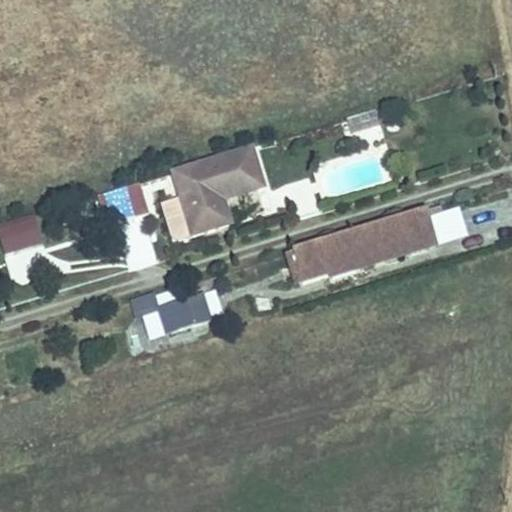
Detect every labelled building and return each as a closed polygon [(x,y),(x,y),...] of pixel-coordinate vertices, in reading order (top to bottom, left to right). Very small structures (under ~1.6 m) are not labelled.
[(346,121),(351,138),(380,130),(375,113),(346,121)] [(269,186),(256,148),(172,173),(192,234),(229,223),(222,201),(269,186)] [(139,183),(96,195),(106,229),(148,217),(139,183)] [(440,206),(292,251),(301,282),(366,262),(364,256),(432,235),(428,216),(441,212),(440,206)] [(0,225),(0,245),(4,259),(43,247),(33,215),(0,225)] [(201,292),(159,305),(166,329),(209,316),(201,292)] [(153,295),(128,302),(133,319),(158,312),(153,295)]
